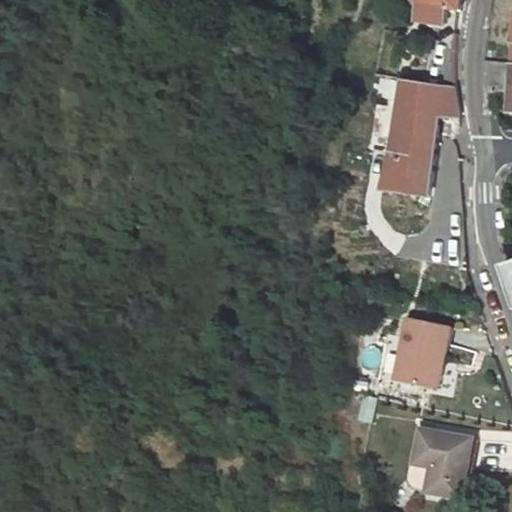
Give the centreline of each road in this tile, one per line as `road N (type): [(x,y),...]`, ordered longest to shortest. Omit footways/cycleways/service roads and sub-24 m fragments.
road 1 (unclassified): [(486,148),(487,240),(511,315)]
road 2 (unclassified): [(477,0),(470,81),(486,148)]
